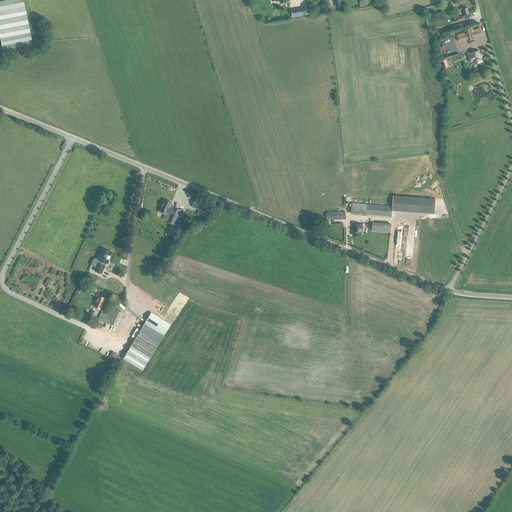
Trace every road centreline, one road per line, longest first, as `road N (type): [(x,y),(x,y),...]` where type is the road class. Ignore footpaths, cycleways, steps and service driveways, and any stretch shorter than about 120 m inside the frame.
road 1 (unclassified): [(448,291),(0,109)]
road 2 (unknown): [(145,168),(128,282),(141,308)]
road 3 (unclassified): [(448,291),(511,168)]
road 4 (unclassified): [(511,123),(477,34),(475,0)]
